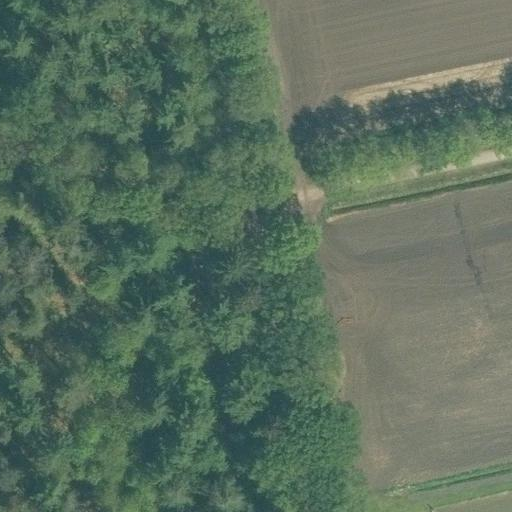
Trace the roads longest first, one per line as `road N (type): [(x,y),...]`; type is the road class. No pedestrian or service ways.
road 1 (track): [(248,207),(311,511)]
road 2 (track): [(0,149),(246,197)]
road 3 (unclassified): [(285,200),(511,151)]
road 4 (track): [(205,0),(248,207)]
